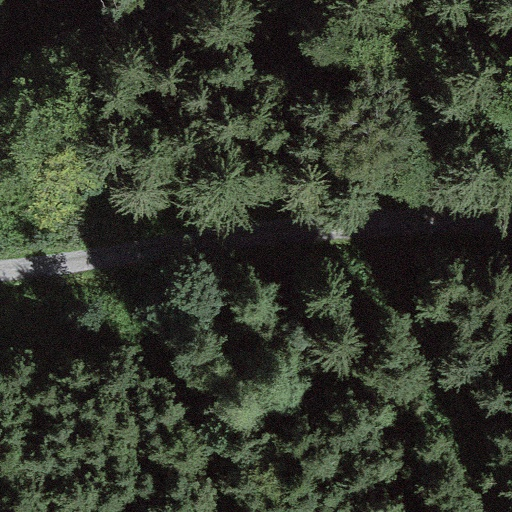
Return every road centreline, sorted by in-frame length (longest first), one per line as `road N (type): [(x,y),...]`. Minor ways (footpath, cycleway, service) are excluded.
road 1 (track): [(511,233),(266,244),(0,281)]
road 2 (track): [(0,98),(211,0)]
